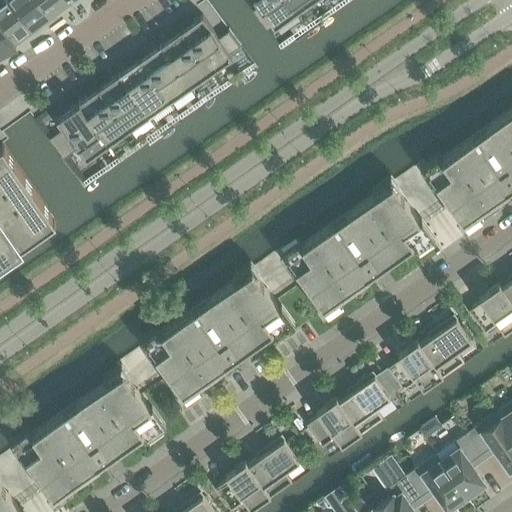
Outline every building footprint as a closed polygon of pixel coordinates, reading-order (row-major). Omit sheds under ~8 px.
[(31,26),(11,0),(0,0),(0,20),(13,39),(31,26)] [(11,0),(31,26),(48,13),(38,0),(11,0)] [(68,0),(38,0),(48,13),(55,8),(57,9),(69,0),(68,0)] [(255,8),(254,8),(253,9),(267,27),(269,26),(268,25),(272,23),(274,26),(295,11),(287,0),(255,0),(260,5),(255,8)] [(287,0),(295,11),(310,0),(287,0)] [(185,34),(210,70),(232,55),(229,51),(238,44),(239,45),(241,44),(229,28),(227,29),(228,30),(219,36),(202,13),(194,19),(199,25),(185,34)] [(0,20),(0,51),(8,46),(7,44),(13,39),(0,20)] [(210,70),(185,34),(172,44),(168,37),(160,43),(190,85),(210,70)] [(190,85),(160,43),(153,48),(157,54),(144,63),(169,99),(190,85)] [(169,99),(144,63),(131,73),(127,66),(119,72),(148,114),(169,99)] [(148,114),(119,72),(112,77),(116,83),(103,92),(128,128),(148,114)] [(128,128),(103,92),(90,101),(85,95),(78,100),(107,143),(128,128)] [(107,143),(78,100),(70,106),(75,112),(62,121),(58,116),(62,113),(61,112),(56,115),(65,127),(52,137),(51,136),(49,137),(63,155),(65,154),(65,153),(77,145),(86,157),(107,143)] [(462,218),(511,183),(511,107),(426,167),(462,218)] [(0,245),(50,211),(2,142),(0,143),(0,245)] [(322,305),(428,231),(392,180),(286,254),(322,305)] [(182,391),(288,317),(252,266),(146,340),(182,391)] [(511,276),(502,284),(501,285),(511,300),(511,276)] [(504,330),(511,324),(511,300),(501,285),(502,284),(499,280),(479,294),(481,298),(469,307),(484,329),(497,320),(504,330)] [(439,328),(420,341),(442,373),(464,358),(457,348),(471,338),(454,313),(437,325),(439,328)] [(423,387),(442,373),(420,341),(417,337),(397,351),(400,355),(387,364),(403,386),(416,377),(423,387)] [(54,492),(158,419),(123,368),(19,441),(54,492)] [(358,384),(339,398),(338,398),(361,430),(382,415),(375,405),(390,395),(372,370),(356,382),(358,384)] [(341,444),(361,430),(338,398),(339,398),(336,394),(316,408),(319,412),(306,421),(322,443),(334,434),(341,444)] [(511,397),(496,409),(511,432),(511,397)] [(509,467),(511,464),(511,432),(496,409),(466,430),(481,452),(493,444),(509,467)] [(469,460),(481,452),(466,430),(455,438),(456,440),(439,452),(437,454),(467,496),(481,486),(479,483),(483,480),(469,460)] [(267,448),(248,462),(247,462),(270,494),(291,479),(285,469),(299,459),(281,434),(265,445),(267,448)] [(413,467),(406,472),(421,494),(433,486),(446,506),(450,503),(453,506),(467,496),(437,454),(439,452),(437,450),(413,467)] [(416,511),(409,502),(421,494),(406,472),(399,461),(392,451),(379,460),(394,481),(386,486),(391,494),(374,506),(378,511),(416,511)] [(250,507),(270,494),(247,462),(248,462),(245,457),(225,471),(228,475),(215,484),(231,506),(243,497),(250,507)] [(405,457),(399,461),(406,472),(413,467),(405,457)] [(0,511),(22,511),(0,479),(0,511)] [(186,505),(176,511),(214,511),(200,491),(184,502),(186,505)]
